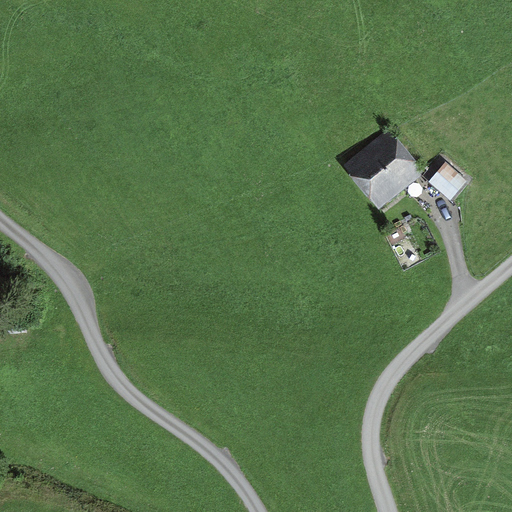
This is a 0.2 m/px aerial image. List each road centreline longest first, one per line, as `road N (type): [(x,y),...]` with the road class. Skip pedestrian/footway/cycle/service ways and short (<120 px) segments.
road 1 (track): [(0,219),(71,284),(122,388),(227,464),(258,511)]
road 2 (track): [(388,511),(370,441),(382,391),(423,341),(511,264)]
